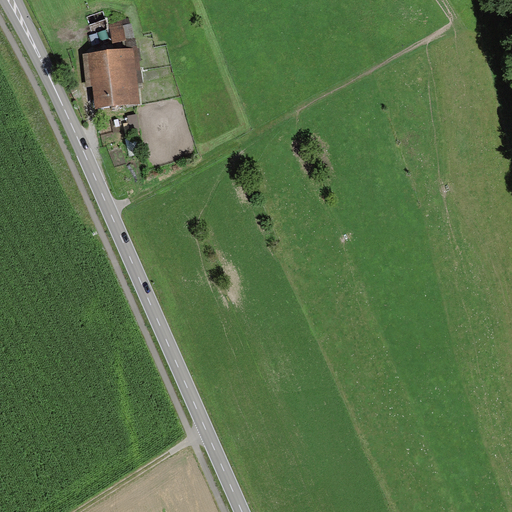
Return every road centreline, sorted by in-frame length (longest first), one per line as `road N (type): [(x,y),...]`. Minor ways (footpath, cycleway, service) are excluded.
road 1 (secondary): [(9,0),(74,121),(246,511)]
road 2 (track): [(74,511),(209,428)]
